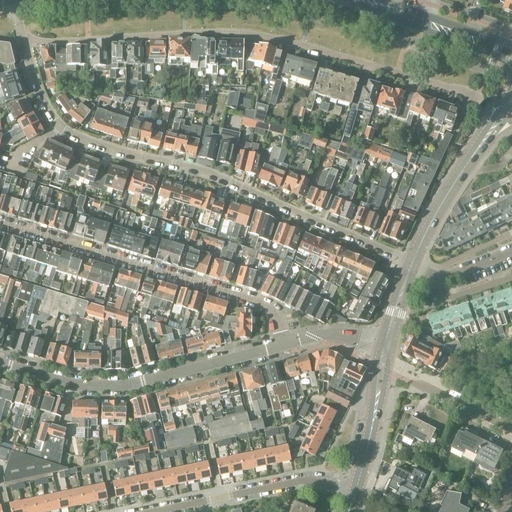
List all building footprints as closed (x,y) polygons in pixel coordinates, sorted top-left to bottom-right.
[(511,0),(500,0),(500,2),(504,4),(502,9),(511,12),(511,10),(511,0)] [(205,70),(205,69),(206,41),(204,41),(204,39),(200,39),(198,38),(192,37),(192,38),(190,39),(190,41),(190,63),(197,63),(198,57),(199,58),(199,71),(205,70)] [(183,63),(190,63),(190,41),(178,41),(178,39),(168,39),(168,64),(183,65),(183,63)] [(216,81),(217,59),(218,41),(206,40),(206,41),(205,69),(211,69),(212,81),(216,81)] [(229,71),(230,60),(230,41),(225,41),(225,40),(219,40),(219,41),(218,41),(217,59),(224,60),(224,71),(229,71)] [(242,72),(243,60),(243,59),(243,42),(237,41),(237,40),(231,40),(231,41),(230,41),(230,60),(237,60),(237,72),(242,72)] [(145,81),(145,73),(145,68),(145,65),(143,65),(143,47),(140,47),(140,44),(134,44),(133,42),(127,42),(126,44),(125,44),(126,65),(138,65),(138,81),(145,81)] [(152,64),(164,63),(164,59),(164,42),(149,42),(149,43),(147,43),(147,59),(152,59),(152,64)] [(0,67),(3,68),(5,74),(5,75),(15,72),(15,69),(14,65),(10,46),(8,45),(0,43),(0,67)] [(111,61),(110,61),(110,79),(115,79),(115,69),(125,69),(124,65),(126,65),(125,44),(124,44),(123,43),(119,43),(117,44),(116,44),(116,45),(111,45),(111,61)] [(94,71),(105,71),(109,71),(109,79),(110,79),(110,61),(108,61),(108,54),(105,54),(105,44),(96,44),(96,46),(94,46),(91,46),(91,45),(90,45),(90,58),(88,58),(89,83),(89,85),(94,85),(94,71)] [(254,63),(261,65),(266,47),(259,44),(258,46),(252,45),(248,60),(246,60),(245,70),(250,71),(252,69),(254,63)] [(55,82),(55,71),(55,51),(55,46),(41,46),(41,47),(40,47),(40,48),(39,48),(39,49),(42,59),(39,60),(40,65),(43,65),(45,71),(47,82),(55,82)] [(66,51),(55,51),(55,71),(64,71),(65,73),(67,75),(69,75),(71,75),(73,73),(73,71),(76,71),(76,66),(87,65),(87,46),(66,46),(66,51)] [(275,83),(276,79),(280,61),(279,60),(281,53),(275,51),(275,49),(266,47),(261,65),(273,68),(272,74),(270,82),(274,83),(275,83)] [(296,79),(297,79),(302,62),(287,58),(282,74),(283,75),(282,79),(288,81),(288,80),(295,82),(296,79)] [(315,66),(302,62),(297,79),(311,83),(315,66)] [(325,97),(332,74),(331,74),(330,71),(325,70),(324,71),(319,70),(312,93),(310,93),(305,109),(305,110),(310,111),(316,94),(325,97)] [(5,74),(0,75),(0,86),(1,89),(19,84),(15,72),(5,75),(5,74)] [(336,75),(332,74),(325,97),(337,101),(344,78),(343,77),(343,75),(338,73),(336,75)] [(350,105),(357,82),(356,81),(356,79),(350,77),(349,79),(344,78),(337,101),(350,105)] [(274,106),(277,96),(281,81),(276,79),(275,83),(274,83),(270,94),(268,104),(274,106)] [(366,101),(373,104),(379,85),(368,82),(367,87),(364,86),(358,106),(364,108),(366,101)] [(0,105),(23,96),(19,84),(1,89),(3,97),(0,98),(0,105)] [(397,118),(403,93),(394,90),(394,91),(381,87),(376,106),(389,110),(388,115),(397,118)] [(100,96),(109,99),(111,100),(111,101),(114,93),(113,93),(109,92),(101,93),(100,96)] [(251,92),(228,92),(226,102),(248,107),(251,92)] [(121,103),(122,100),(123,97),(124,93),(114,93),(111,101),(121,103)] [(179,103),(188,103),(189,93),(180,93),(179,103)] [(56,100),(67,115),(77,108),(73,102),(79,98),(71,94),(66,98),(63,95),(56,100)] [(414,94),(413,95),(406,120),(405,124),(409,126),(413,115),(417,116),(418,114),(419,115),(425,98),(424,98),(423,95),(420,94),(418,96),(414,94)] [(426,98),(425,98),(419,115),(420,115),(420,117),(424,118),(425,117),(431,118),(436,101),(432,100),(431,98),(427,97),(426,98)] [(85,100),(79,98),(73,102),(77,108),(67,115),(80,125),(95,106),(92,104),(90,105),(90,104),(86,109),(81,105),(85,100)] [(146,108),(146,106),(148,100),(138,98),(136,106),(140,106),(140,107),(143,108),(143,107),(146,108)] [(25,100),(6,109),(9,115),(11,114),(14,121),(31,112),(30,111),(31,109),(29,106),(27,105),(25,100)] [(436,126),(433,137),(435,138),(435,136),(440,138),(441,135),(438,134),(448,106),(445,105),(446,103),(439,101),(438,102),(432,120),(437,121),(436,126)] [(326,112),(329,104),(323,103),(320,110),(326,112)] [(452,126),(458,109),(458,108),(451,105),(451,107),(448,106),(438,134),(441,135),(442,135),(444,130),(450,132),(452,126)] [(341,108),(335,107),(333,114),(339,116),(341,108)] [(90,129),(101,132),(107,113),(97,109),(90,129)] [(351,110),(341,144),(346,145),(348,137),(349,137),(357,111),(351,110)] [(255,111),(253,121),(257,122),(263,123),(265,113),(255,111)] [(122,139),(126,125),(130,113),(125,112),(123,118),(118,116),(111,136),(122,139)] [(142,123),(137,143),(148,146),(153,126),(156,114),(151,112),(148,120),(144,119),(142,123)] [(20,126),(2,135),(5,141),(38,123),(33,113),(18,122),(20,126)] [(107,113),(101,132),(111,136),(118,116),(107,113)] [(127,140),(137,143),(142,123),(137,122),(139,117),(133,115),(127,140)] [(255,128),(257,122),(253,121),(244,118),(242,126),(255,129),(255,128)] [(174,152),(181,120),(175,119),(174,122),(171,135),(166,134),(163,149),(174,152)] [(174,152),(185,154),(190,128),(183,126),(185,121),(181,120),(174,152)] [(263,123),(257,122),(255,128),(268,131),(269,125),(263,123)] [(2,135),(0,142),(0,144),(12,145),(13,142),(25,135),(27,141),(43,132),(38,123),(5,141),(2,135)] [(195,157),(201,129),(202,127),(191,125),(190,128),(185,154),(195,157)] [(268,131),(267,132),(284,136),(286,129),(269,125),(268,131)] [(163,129),(153,126),(148,146),(158,148),(163,129)] [(213,161),(219,137),(211,135),(212,128),(206,127),(199,157),(213,161)] [(363,139),(371,141),(375,130),(367,127),(363,139)] [(235,146),(237,146),(240,133),(221,129),(218,142),(222,143),(217,162),(231,165),(235,146)] [(452,136),(451,135),(446,133),(442,141),(440,141),(439,144),(435,143),(429,160),(440,163),(452,136)] [(304,142),(311,145),(314,137),(306,135),(304,142)] [(314,137),(311,145),(323,151),(327,142),(314,137)] [(47,164),(56,142),(56,144),(47,140),(41,152),(36,150),(31,162),(41,167),(43,163),(47,164)] [(335,150),(337,151),(340,144),(328,141),(327,142),(323,151),(323,152),(332,156),(335,150)] [(54,172),(55,168),(65,148),(59,145),(60,144),(56,142),(47,164),(52,166),(50,170),(54,172)] [(365,151),(364,153),(376,158),(378,153),(380,147),(369,142),(366,151),(365,151)] [(251,144),(250,149),(244,173),(255,176),(260,155),(254,154),(256,145),(251,144)] [(345,146),(346,145),(341,144),(340,144),(337,151),(344,154),(344,153),(350,155),(352,148),(345,146)] [(239,146),(234,170),(244,173),(250,149),(239,146)] [(264,165),(258,179),(260,179),(260,181),(268,184),(278,158),(281,150),(274,147),(266,166),(264,165)] [(378,153),(376,158),(388,163),(389,163),(389,162),(393,152),(380,147),(378,153)] [(511,161),(511,147),(501,160),(508,166),(511,161)] [(68,178),(73,166),(68,164),(74,152),(65,148),(55,168),(60,170),(58,181),(66,183),(68,178)] [(363,157),(364,153),(365,151),(352,148),(350,155),(351,154),(363,157)] [(400,173),(403,165),(405,162),(409,153),(408,153),(406,157),(394,152),(395,149),(394,149),(393,152),(389,162),(389,163),(393,164),(392,166),(395,167),(393,170),(400,173)] [(421,156),(409,153),(405,162),(416,167),(417,163),(418,164),(421,156)] [(79,178),(84,180),(92,159),(82,155),(78,168),(73,166),(68,178),(77,182),(79,178)] [(414,181),(428,188),(440,163),(429,160),(422,157),(421,156),(418,164),(427,167),(423,176),(417,173),(414,181)] [(278,158),(268,184),(276,187),(276,186),(279,187),(287,166),(282,164),(283,160),(278,158)] [(101,162),(92,159),(84,180),(89,182),(88,186),(96,189),(101,177),(96,175),(101,162)] [(292,194),(302,198),(309,180),(304,178),(311,162),(306,160),(304,165),(292,194)] [(282,190),(292,194),(304,165),(299,163),(294,174),(289,172),(282,190)] [(366,165),(361,163),(356,174),(361,176),(366,165)] [(107,188),(113,190),(119,168),(110,165),(106,178),(101,177),(96,189),(93,200),(94,200),(98,202),(102,191),(106,193),(107,188)] [(307,204),(315,207),(330,169),(325,167),(324,170),(323,170),(315,190),(310,188),(305,202),(307,203),(307,204)] [(129,171),(119,168),(113,190),(118,192),(117,196),(121,197),(129,171)] [(331,196),(326,194),(330,183),(332,184),(337,171),(331,168),(330,169),(315,207),(323,210),(323,209),(325,210),(331,196)] [(26,172),(24,178),(36,182),(38,175),(26,172)] [(136,207),(138,201),(146,175),(134,172),(128,191),(134,193),(128,211),(134,213),(136,207)] [(151,201),(158,179),(146,175),(138,201),(143,203),(145,199),(151,201)] [(0,197),(0,212),(6,214),(17,179),(12,177),(5,197),(1,196),(0,197)] [(499,182),(501,187),(510,182),(508,177),(499,182)] [(17,179),(6,214),(16,217),(21,202),(15,200),(21,180),(17,179)] [(153,215),(163,218),(174,182),(163,179),(158,195),(163,197),(159,211),(155,209),(153,215)] [(417,213),(421,202),(428,188),(414,181),(410,190),(416,192),(413,200),(407,198),(403,207),(417,213)] [(174,182),(163,218),(168,220),(169,214),(170,214),(175,201),(179,202),(184,186),(174,182)] [(335,198),(329,212),(331,213),(331,214),(339,217),(352,184),(347,182),(341,196),(336,193),(335,198)] [(501,187),(499,182),(489,187),(492,191),(501,187)] [(18,218),(28,221),(33,204),(28,203),(31,190),(33,191),(35,185),(29,183),(18,218)] [(355,206),(349,204),(357,186),(352,184),(339,217),(349,221),(355,206)] [(176,227),(177,227),(181,228),(182,228),(194,189),(184,186),(179,202),(183,203),(178,217),(179,217),(176,227)] [(38,206),(33,204),(28,221),(38,224),(48,188),(43,187),(40,194),(42,194),(38,206)] [(379,187),(374,199),(363,227),(371,230),(371,229),(374,230),(379,216),(376,215),(386,190),(379,187)] [(492,192),(492,191),(489,187),(479,191),(482,197),(492,192)] [(53,190),(48,188),(38,224),(47,227),(53,211),(47,209),(53,190)] [(195,208),(200,209),(205,193),(194,189),(182,228),(189,230),(191,222),(195,208)] [(482,197),(479,191),(470,196),(473,201),(482,197)] [(57,212),(53,211),(47,227),(57,230),(67,198),(68,195),(63,193),(57,212)] [(215,196),(205,193),(200,209),(204,211),(200,224),(199,224),(197,229),(204,232),(215,196)] [(82,209),(86,198),(79,196),(75,207),(82,209)] [(226,200),(215,196),(204,232),(214,235),(216,229),(210,228),(210,227),(211,228),(216,214),(220,216),(226,200)] [(503,202),(498,204),(498,206),(501,213),(503,212),(505,216),(504,218),(506,223),(511,220),(511,207),(510,208),(507,201),(508,201),(506,197),(506,196),(501,199),(503,202)] [(355,222),(355,224),(363,227),(374,199),(369,197),(366,205),(361,203),(359,208),(353,221),(355,222)] [(469,203),(467,197),(460,200),(463,206),(469,203)] [(75,209),(69,207),(72,199),(67,198),(57,230),(67,233),(72,217),(75,209)] [(389,237),(401,208),(403,202),(397,199),(393,209),(394,210),(389,220),(384,218),(379,233),(379,234),(389,237)] [(99,208),(103,209),(104,203),(100,202),(98,202),(94,200),(92,207),(98,209),(99,208)] [(496,228),(506,223),(504,218),(505,216),(503,212),(501,213),(498,206),(498,204),(496,200),(485,205),(491,217),(493,217),(495,221),(495,222),(494,223),(496,228)] [(104,203),(103,209),(102,212),(113,215),(114,209),(104,206),(105,204),(104,203)] [(219,232),(216,239),(218,239),(224,241),(230,243),(240,206),(230,203),(225,219),(225,220),(229,222),(225,234),(219,232)] [(454,225),(450,227),(451,229),(450,229),(453,236),(455,235),(457,240),(456,241),(458,246),(468,242),(465,237),(466,236),(466,235),(464,230),(463,231),(459,225),(460,224),(458,218),(456,215),(461,212),(457,204),(449,216),(454,225)] [(482,207),(476,209),(482,222),(483,221),(486,226),(485,227),(484,227),(487,232),(496,228),(494,223),(495,222),(495,221),(493,217),(491,217),(485,205),(482,207)] [(240,206),(230,243),(234,244),(239,231),(237,230),(239,225),(245,227),(251,210),(240,206)] [(412,222),(416,214),(401,208),(389,237),(397,241),(397,240),(399,240),(405,227),(399,225),(402,218),(412,222)] [(72,235),(82,238),(89,214),(83,212),(82,209),(79,209),(76,217),(77,217),(72,235)] [(477,237),(487,232),(484,227),(485,227),(486,226),(483,221),(482,222),(476,209),(466,214),(472,227),(474,226),(476,230),(476,232),(475,232),(477,237)] [(255,211),(248,233),(253,235),(249,249),(254,250),(265,216),(255,211)] [(118,249),(129,213),(123,212),(118,229),(113,227),(107,246),(118,249)] [(129,252),(135,234),(130,232),(135,215),(129,213),(118,249),(129,252)] [(468,242),(477,237),(475,232),(476,232),(476,230),(474,226),(472,227),(466,214),(458,218),(460,224),(459,225),(463,231),(464,230),(466,235),(466,236),(465,237),(468,242)] [(100,217),(98,216),(96,221),(88,219),(82,238),(93,241),(99,222),(100,217)] [(140,256),(152,218),(145,216),(144,220),(145,220),(140,235),(135,234),(129,252),(140,256)] [(265,216),(254,250),(257,251),(259,252),(263,239),(269,241),(275,221),(265,216)] [(151,239),(157,220),(152,218),(140,256),(151,259),(157,240),(151,239)] [(104,244),(109,225),(99,222),(93,241),(104,244)] [(447,252),(458,246),(456,241),(457,240),(455,235),(453,236),(450,229),(451,229),(450,227),(449,224),(446,223),(444,227),(446,230),(443,232),(441,237),(444,238),(443,243),(447,252)] [(279,224),(272,243),(278,245),(274,256),(276,257),(279,257),(290,228),(279,224)] [(155,260),(166,264),(177,227),(176,227),(172,226),(167,242),(161,240),(155,260)] [(181,228),(177,227),(166,264),(177,267),(183,247),(176,245),(178,239),(181,228)] [(290,228),(279,257),(284,259),(288,249),(293,251),(301,232),(290,228)] [(0,249),(5,251),(10,236),(0,233),(0,249)] [(302,252),(309,255),(316,239),(305,234),(297,252),(301,254),(302,252)] [(203,243),(203,244),(206,245),(208,246),(208,245),(215,247),(216,246),(218,240),(210,237),(205,236),(205,237),(203,243)] [(11,275),(12,271),(21,240),(12,237),(7,253),(12,254),(7,269),(2,268),(1,272),(11,275)] [(218,239),(216,246),(222,248),(224,241),(218,239)] [(325,243),(316,239),(309,255),(306,262),(304,267),(308,269),(314,256),(319,258),(325,243)] [(31,243),(21,240),(12,271),(16,272),(21,258),(26,259),(31,243)] [(189,249),(183,269),(194,272),(203,244),(203,243),(199,241),(196,251),(195,251),(189,249)] [(222,248),(221,252),(227,254),(227,251),(230,243),(224,241),(222,248)] [(28,270),(33,271),(41,246),(31,243),(26,259),(31,261),(28,270)] [(321,278),(335,247),(325,243),(319,258),(324,260),(319,272),(314,269),(312,273),(318,276),(321,278)] [(203,244),(194,272),(205,276),(211,256),(203,253),(206,245),(203,244)] [(46,266),(51,249),(41,246),(33,271),(31,276),(30,281),(36,283),(39,275),(37,275),(40,264),(46,266)] [(240,268),(235,285),(246,288),(257,251),(254,250),(249,249),(244,247),(242,255),(249,257),(246,269),(240,268)] [(332,264),(338,266),(344,251),(335,247),(321,278),(325,281),(332,264)] [(51,267),(47,280),(43,279),(41,285),(50,287),(52,280),(55,271),(61,252),(51,249),(46,266),(51,267)] [(227,254),(219,280),(229,283),(235,261),(230,259),(233,252),(227,251),(227,254)] [(257,251),(246,288),(257,291),(262,274),(256,272),(260,260),(272,264),(273,261),(276,257),(274,256),(259,252),(257,251)] [(354,255),(344,251),(338,266),(343,268),(336,285),(340,287),(347,270),(354,255)] [(72,255),(61,252),(55,271),(66,274),(72,255)] [(214,258),(209,277),(219,280),(227,254),(221,252),(219,259),(214,258)] [(65,292),(71,294),(82,259),(72,255),(66,274),(72,276),(70,283),(68,282),(65,292)] [(363,259),(354,255),(347,270),(352,273),(345,290),(349,292),(351,287),(356,275),(363,259)] [(268,276),(260,292),(270,297),(283,270),(288,260),(284,259),(279,257),(276,257),(273,261),(277,263),(277,262),(279,261),(281,263),(279,267),(273,279),(268,276)] [(293,260),(304,267),(306,262),(296,257),(293,260)] [(93,262),(82,259),(71,294),(76,295),(82,279),(87,281),(93,262)] [(361,281),(366,283),(371,271),(375,264),(363,259),(356,275),(362,278),(361,281)] [(283,270),(270,297),(280,302),(288,286),(283,283),(293,263),(288,260),(283,270)] [(87,281),(97,284),(103,265),(93,262),(87,281)] [(103,265),(97,284),(94,295),(92,300),(103,304),(104,301),(95,298),(97,292),(100,293),(102,286),(108,287),(114,268),(103,265)] [(106,308),(114,310),(118,312),(130,273),(120,270),(115,285),(121,287),(121,290),(120,289),(118,296),(117,295),(114,305),(107,302),(106,308)] [(311,275),(306,272),(298,288),(293,286),(284,304),(294,309),(311,275)] [(374,272),(359,298),(362,299),(375,305),(375,306),(376,306),(386,288),(385,288),(389,280),(374,272)] [(130,273),(118,312),(124,313),(131,290),(136,292),(141,277),(130,273)] [(8,278),(0,275),(0,283),(6,285),(8,278)] [(313,296),(321,280),(319,279),(311,295),(309,293),(313,285),(312,285),(316,277),(311,275),(294,309),(304,314),(313,296)] [(141,307),(139,318),(143,319),(145,314),(147,308),(155,281),(145,278),(140,293),(147,296),(146,300),(145,299),(142,307),(141,307)] [(1,303),(0,305),(0,346),(6,327),(0,325),(7,305),(14,281),(9,280),(3,299),(1,303)] [(61,283),(52,280),(50,287),(59,290),(61,283)] [(155,298),(161,300),(166,284),(155,281),(147,308),(152,310),(155,298)] [(17,299),(29,303),(31,296),(34,286),(22,282),(17,299)] [(317,298),(313,296),(304,314),(314,319),(332,285),(326,283),(322,290),(317,298)] [(177,288),(166,284),(161,300),(158,310),(163,311),(166,301),(172,303),(177,288)] [(337,288),(332,285),(314,319),(325,324),(334,306),(329,304),(337,288)] [(360,292),(351,287),(349,292),(357,296),(360,292)] [(46,289),(36,320),(41,322),(43,314),(55,318),(57,311),(82,319),(87,302),(46,289)] [(178,324),(168,320),(167,327),(170,328),(179,331),(191,292),(181,289),(175,305),(181,307),(178,316),(181,317),(178,324)] [(511,290),(502,293),(508,311),(511,310),(511,290)] [(85,298),(92,300),(94,295),(87,292),(85,298)] [(191,292),(179,331),(184,330),(191,310),(197,312),(202,296),(191,292)] [(503,313),(508,311),(502,293),(492,297),(502,326),(507,324),(503,313)] [(29,303),(24,318),(15,351),(25,354),(30,336),(25,335),(36,298),(31,296),(29,303)] [(208,326),(210,326),(217,300),(206,297),(202,310),(206,311),(203,320),(209,322),(208,326)] [(492,297),(482,300),(488,318),(492,317),(496,328),(502,326),(492,297)] [(359,298),(358,300),(347,319),(349,320),(367,322),(376,306),(375,306),(375,305),(362,299),(359,298)] [(210,326),(211,327),(215,328),(219,315),(223,316),(228,303),(217,300),(210,326)] [(484,320),(488,318),(482,300),(472,303),(481,330),(486,328),(484,320)] [(87,302),(82,319),(81,319),(78,329),(85,331),(90,333),(95,304),(87,302)] [(458,308),(465,326),(469,325),(470,327),(473,333),(478,332),(468,305),(458,308)] [(108,317),(114,319),(114,310),(106,308),(104,307),(103,320),(102,335),(107,335),(108,321),(107,321),(108,317)] [(460,330),(459,328),(465,326),(458,308),(449,311),(455,332),(458,338),(463,337),(461,330),(460,330)] [(226,316),(222,330),(226,331),(227,324),(250,325),(251,315),(250,315),(250,310),(249,310),(245,309),(241,310),(236,310),(236,316),(226,316)] [(126,314),(124,313),(118,312),(114,310),(114,319),(122,321),(120,326),(126,327),(126,314)] [(455,332),(449,311),(439,315),(445,333),(449,331),(450,334),(455,332)] [(137,317),(126,314),(126,327),(126,328),(127,325),(137,325),(137,320),(137,317)] [(429,318),(436,339),(440,337),(440,335),(445,333),(439,315),(429,318)] [(4,347),(15,351),(24,318),(19,317),(14,332),(9,330),(4,347)] [(155,363),(154,362),(150,344),(145,346),(142,335),(139,320),(137,320),(137,325),(137,336),(136,337),(143,365),(155,363)] [(154,346),(158,362),(171,358),(163,326),(155,323),(148,321),(146,320),(148,328),(156,326),(159,336),(158,337),(161,344),(154,346)] [(56,363),(68,324),(67,324),(63,322),(62,325),(61,324),(55,344),(50,342),(45,360),(56,363)] [(68,322),(68,324),(56,363),(66,367),(71,349),(66,347),(72,329),(71,328),(73,324),(68,322)] [(244,339),(248,338),(249,338),(249,333),(250,333),(250,325),(227,324),(226,331),(222,330),(222,331),(217,333),(221,346),(231,343),(227,330),(235,330),(235,338),(240,338),(244,339)] [(174,343),(173,341),(171,333),(170,328),(167,327),(163,326),(171,358),(184,355),(180,341),(174,343)] [(27,354),(38,358),(48,329),(42,327),(40,334),(33,332),(27,354)] [(114,370),(114,340),(114,330),(114,329),(109,328),(108,352),(103,352),(104,370),(114,370)] [(200,335),(204,350),(221,346),(217,333),(217,332),(207,334),(207,332),(200,334),(200,335)] [(188,354),(204,350),(200,335),(193,336),(194,338),(184,341),(188,354)] [(412,356),(420,360),(431,338),(426,336),(422,343),(411,337),(402,353),(411,358),(412,356)] [(128,350),(133,368),(143,365),(136,337),(131,338),(134,349),(128,350)] [(431,339),(431,338),(420,360),(429,364),(428,366),(436,370),(445,354),(428,345),(431,339)] [(114,370),(125,370),(126,352),(124,352),(124,350),(120,350),(120,340),(114,340),(114,370)] [(457,340),(448,344),(450,350),(451,350),(460,347),(457,340)] [(87,369),(87,343),(83,344),(80,344),(80,353),(74,353),(74,368),(87,369)] [(87,369),(100,369),(100,354),(94,353),(94,344),(87,343),(87,369)] [(328,351),(311,355),(315,371),(325,369),(324,365),(330,352),(328,351)] [(324,375),(323,381),(329,382),(329,375),(328,375),(328,370),(335,373),(342,358),(330,352),(324,365),(325,369),(324,375)] [(311,372),(307,356),(295,359),(299,376),(308,373),(311,386),(317,385),(313,371),(311,372)] [(453,360),(449,358),(447,357),(441,369),(448,372),(453,360)] [(284,380),(287,392),(293,390),(290,381),(292,380),(291,378),(299,376),(295,359),(282,363),(286,379),(284,380)] [(358,367),(343,360),(329,389),(325,398),(346,408),(365,369),(358,366),(358,367)] [(269,383),(265,384),(273,411),(279,410),(276,397),(288,394),(287,392),(284,380),(280,363),(265,367),(269,383)] [(260,369),(250,372),(260,410),(267,408),(264,399),(261,399),(259,388),(264,387),(260,369)] [(261,415),(260,410),(250,372),(239,375),(243,392),(249,391),(251,402),(254,416),(261,415)] [(234,375),(225,377),(230,398),(234,397),(233,393),(239,392),(234,375)] [(215,380),(220,400),(230,398),(225,377),(215,380)] [(205,383),(210,403),(220,400),(215,380),(205,383)] [(11,402),(16,385),(5,381),(0,397),(0,416),(5,401),(11,402)] [(195,385),(201,405),(210,403),(205,383),(195,385)] [(200,407),(194,385),(185,388),(191,408),(194,407),(195,408),(200,407)] [(17,429),(18,429),(31,389),(20,386),(14,403),(19,405),(12,428),(17,429)] [(181,410),(191,408),(185,388),(176,390),(181,410)] [(34,415),(41,393),(31,389),(18,429),(23,431),(29,413),(34,415)] [(176,390),(166,393),(171,413),(181,410),(176,390)] [(173,422),(171,413),(166,393),(155,395),(161,415),(167,414),(169,423),(163,424),(165,431),(175,429),(173,422)] [(39,434),(45,436),(46,436),(47,435),(49,426),(47,425),(56,397),(45,394),(40,410),(47,413),(47,414),(44,413),(38,433),(39,433),(39,434)] [(140,399),(151,440),(153,451),(159,450),(154,428),(153,428),(149,415),(156,413),(151,396),(140,399)] [(47,425),(49,426),(50,425),(53,426),(56,416),(60,417),(66,400),(56,397),(47,425)] [(146,441),(151,440),(140,399),(130,402),(134,419),(140,417),(144,431),(146,441)] [(84,438),(85,402),(72,402),(71,424),(78,424),(78,428),(77,428),(76,437),(84,437),(84,438)] [(97,402),(85,402),(84,438),(89,438),(89,429),(90,429),(90,418),(97,418),(97,402)] [(107,423),(114,423),(114,402),(101,402),(102,420),(107,420),(107,423)] [(119,420),(126,420),(125,403),(114,402),(114,423),(119,423),(119,420)] [(301,409),(309,413),(310,412),(307,410),(310,404),(304,402),(301,409)] [(233,407),(235,413),(244,411),(242,405),(233,407)] [(322,406),(316,417),(330,423),(335,412),(322,406)] [(235,413),(233,407),(224,410),(226,416),(235,413)] [(193,417),(195,424),(201,422),(198,413),(192,414),(193,417)] [(211,439),(219,438),(237,434),(247,432),(251,431),(249,422),(247,413),(213,421),(213,422),(207,423),(211,439)] [(213,422),(213,421),(212,415),(203,417),(205,424),(207,423),(213,422)] [(434,431),(427,427),(428,424),(417,418),(412,415),(411,417),(401,436),(412,441),(414,438),(426,444),(429,437),(431,438),(434,431)] [(195,424),(193,417),(185,419),(187,426),(195,424)] [(324,434),(330,423),(316,417),(311,427),(324,434)] [(262,419),(249,422),(251,431),(253,431),(264,428),(262,419)] [(181,420),(173,422),(175,429),(183,427),(181,420)] [(291,431),(295,433),(299,426),(294,424),(291,431)] [(64,440),(66,430),(53,426),(50,425),(49,426),(47,435),(64,440)] [(192,426),(185,428),(163,434),(167,449),(196,442),(192,426)] [(311,427),(305,438),(319,445),(324,434),(311,427)] [(466,450),(477,455),(484,441),(479,439),(476,437),(478,435),(466,429),(464,433),(459,431),(451,448),(464,454),(466,450)] [(40,452),(38,459),(59,466),(64,440),(47,435),(46,436),(45,436),(44,441),(40,452)] [(300,449),(304,451),(314,456),(319,445),(305,438),(300,449)] [(0,447),(7,450),(12,451),(15,442),(14,442),(13,445),(0,441),(0,447)] [(504,451),(484,441),(477,455),(497,465),(504,451)] [(15,442),(12,451),(24,455),(26,448),(15,445),(16,442),(15,442)] [(133,456),(139,455),(149,454),(147,445),(132,448),(133,456)] [(290,461),(287,446),(275,448),(278,463),(290,461)] [(26,448),(24,455),(38,459),(40,452),(26,448)] [(116,451),(118,459),(133,456),(132,448),(116,451)] [(263,451),(266,466),(278,463),(275,448),(263,451)] [(302,456),(304,451),(300,449),(292,451),(293,451),(294,458),(295,458),(295,457),(302,456)] [(68,469),(59,466),(38,459),(24,455),(12,451),(7,450),(3,461),(4,461),(4,460),(8,461),(3,477),(4,483),(4,484),(58,472),(68,470),(68,469)] [(168,452),(169,457),(175,456),(176,460),(181,459),(179,450),(168,452)] [(99,453),(101,462),(101,463),(107,462),(105,451),(99,453)] [(254,468),(266,466),(263,451),(251,453),(254,468)] [(239,456),(243,471),(254,468),(251,453),(239,456)] [(231,473),(243,471),(239,456),(228,458),(231,473)] [(231,473),(228,458),(216,461),(219,476),(231,473)] [(210,478),(207,463),(195,465),(198,480),(210,478)] [(183,468),(186,483),(198,480),(195,465),(183,468)] [(381,493),(380,494),(394,501),(397,495),(411,502),(413,503),(427,475),(413,468),(410,474),(396,467),(396,468),(394,473),(393,474),(390,480),(388,478),(388,479),(385,486),(384,486),(381,493)] [(175,485),(186,483),(183,468),(171,470),(175,485)] [(68,470),(58,472),(59,475),(60,479),(69,477),(68,470)] [(175,485),(171,470),(160,473),(163,488),(175,485)] [(148,475),(151,490),(163,488),(160,473),(148,475)] [(139,493),(151,490),(148,475),(136,478),(139,493)] [(124,480),(127,495),(139,493),(136,478),(124,480)] [(115,498),(127,495),(124,480),(112,483),(115,498)] [(107,500),(104,485),(92,487),(95,502),(107,500)] [(92,487),(80,490),(83,505),(95,502),(92,487)] [(71,507),(83,505),(80,490),(68,492),(71,507)] [(68,492),(56,495),(59,510),(71,507),(68,492)] [(459,505),(461,495),(461,494),(447,492),(440,505),(441,506),(438,511),(468,511),(469,510),(459,505)] [(47,511),(59,510),(56,495),(44,497),(47,511)] [(47,511),(44,497),(33,500),(35,511),(47,511)] [(35,511),(33,500),(21,502),(22,511),(35,511)] [(22,511),(21,502),(9,505),(10,511),(22,511)] [(311,511),(312,510),(296,503),(291,511),(311,511)]
